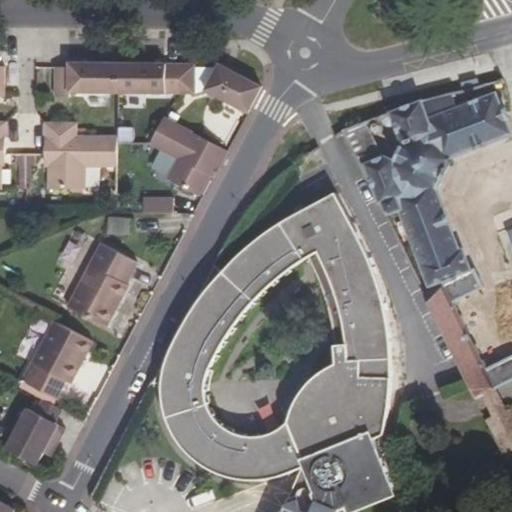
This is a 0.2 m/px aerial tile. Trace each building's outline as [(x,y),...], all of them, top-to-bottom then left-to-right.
[(70,67),(55,67),(56,95),(68,96),(68,92),(118,92),(118,62),(69,61),(70,67)] [(118,62),(118,92),(182,93),(182,63),(118,62)] [(182,63),(182,93),(196,92),(196,62),(182,63)] [(220,63),(206,88),(249,112),(262,87),(220,63)] [(41,89),(54,88),(54,66),(40,66),(41,89)] [(477,398),(511,380),(511,355),(487,368),(453,302),(485,286),(476,268),(473,270),(464,247),(461,249),(437,189),(439,189),(453,157),(511,135),(511,129),(508,119),(511,118),(506,106),(503,107),(498,92),(458,106),(452,91),(441,94),(416,102),(391,112),(402,143),(395,158),(386,154),(380,157),(361,164),(380,203),(383,202),(386,211),(392,215),(401,211),(430,286),(444,282),(446,285),(425,295),(477,398)] [(225,157),(228,150),(168,117),(153,143),(180,158),(169,179),(173,181),(225,157)] [(361,164),(380,157),(365,122),(344,130),(356,156),(361,164)] [(45,154),(49,154),(49,165),(50,188),(85,189),(86,166),(117,166),(118,142),(118,136),(77,135),(77,123),(45,123),(45,154)] [(17,154),(18,185),(38,184),(37,154),(17,154)] [(216,166),(219,168),(225,157),(173,181),(200,196),(211,176),(216,166)] [(216,166),(211,176),(214,178),(219,168),(216,166)] [(181,439),(196,455),(214,467),(230,474),(241,477),(254,479),(265,479),(274,478),(283,476),(294,473),(308,467),(314,461),(316,461),(385,434),(386,433),(391,413),(394,389),(394,358),(391,330),(381,289),(369,256),(335,191),(305,206),(276,226),(251,247),(232,270),(216,258),(167,352),(165,358),(162,380),(164,401),(172,424),(181,439)] [(145,212),(175,213),(175,198),(145,198),(145,212)] [(511,210),(500,217),(506,228),(511,225),(511,210)] [(110,217),(111,234),(132,233),(131,216),(110,217)] [(75,264),(84,246),(70,239),(62,257),(75,264)] [(138,262),(103,242),(67,306),(105,327),(129,285),(125,284),(138,262)] [(63,380),(68,383),(92,341),(54,320),(21,380),(54,397),(63,380)] [(67,430),(56,424),(63,410),(44,400),(36,413),(29,409),(7,449),(37,466),(47,448),(55,452),(67,430)] [(315,467),(314,466),(301,490),(301,494),(303,498),(292,503),(287,511),(351,511),(351,510),(398,490),(378,440),(385,434),(316,461),(317,462),(315,467)] [(0,511),(14,511),(16,510),(0,501),(0,511)]
